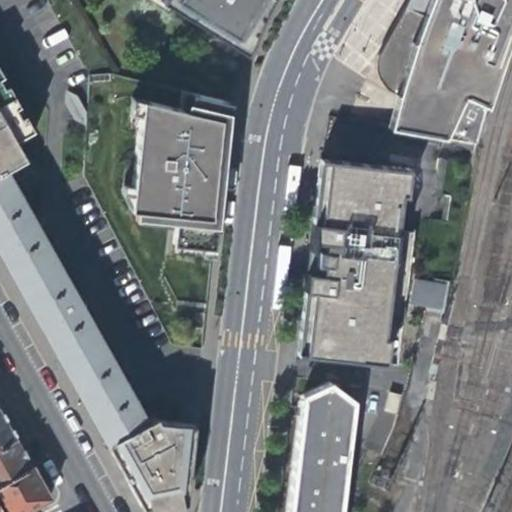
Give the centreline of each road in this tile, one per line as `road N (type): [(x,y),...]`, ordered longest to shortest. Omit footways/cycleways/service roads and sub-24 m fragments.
road 1 (residential): [(222,511),(269,139),(284,84),(327,0)]
road 2 (residential): [(0,340),(91,504)]
